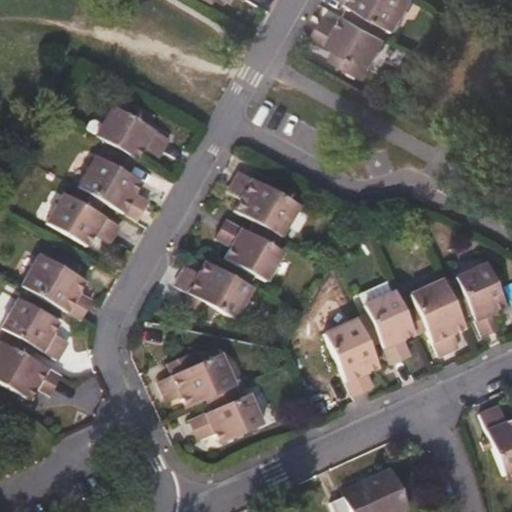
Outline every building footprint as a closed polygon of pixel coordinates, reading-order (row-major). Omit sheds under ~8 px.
[(413,1),(410,0),(336,0),(348,7),(342,18),(376,37),(382,26),(394,33),(413,1)] [(386,42),(376,37),(342,18),(333,33),(319,25),(310,40),(332,52),(326,63),(355,79),(362,68),(369,73),(386,42)] [(144,117),(123,105),(118,114),(108,109),(91,140),(134,164),(143,149),(158,157),(166,142),(139,126),(144,117)] [(92,159),(73,192),(95,204),(133,226),(140,213),(127,205),(138,185),(92,159)] [(229,214),(256,229),(275,240),(277,241),(295,208),(235,173),(227,187),(240,194),(229,214)] [(95,204),(73,192),(69,201),(59,196),(42,227),(85,251),(94,235),(109,244),(117,229),(89,213),(95,204)] [(270,249),(275,240),(256,229),(250,238),(222,222),(214,235),(229,244),(220,261),(263,285),(280,255),(270,249)] [(82,284),(35,258),(16,290),(77,325),(84,312),(72,304),(82,284)] [(249,292),(201,265),(191,282),(179,275),(171,289),(184,297),(177,307),(198,319),(205,308),(231,323),(249,292)] [(454,289),(444,294),(454,314),(463,310),(477,340),(492,334),(485,318),(503,310),(482,265),(450,279),(454,289)] [(354,295),(359,308),(392,294),(387,281),(354,295)] [(454,314),(444,294),(439,281),(404,296),(412,314),(403,318),(412,338),(421,334),(433,360),(447,353),(442,341),(462,332),(454,314)] [(412,339),(412,338),(403,318),(392,294),(359,308),(364,318),(353,324),(363,344),(373,339),(386,368),(401,361),(395,347),(412,339)] [(1,348),(21,359),(27,349),(54,364),(61,351),(47,343),(56,325),(14,302),(0,326),(0,332),(8,337),(1,348)] [(363,344),(353,324),(352,321),(318,335),(348,400),(362,393),(357,381),(376,371),(363,344)] [(57,379),(21,359),(1,348),(0,347),(0,389),(27,405),(36,387),(49,394),(57,379)] [(211,399),(232,389),(217,356),(187,369),(182,358),(162,367),(167,378),(153,384),(160,399),(173,393),(182,412),(211,399)] [(232,389),(211,399),(215,409),(185,423),(191,438),(207,431),(214,448),(259,428),(245,396),(236,400),(232,389)] [(511,418),(495,426),(488,410),(473,416),(499,478),(511,472),(511,418)] [(402,511),(403,511),(384,471),(337,493),(339,499),(327,504),(330,511),(402,511)]
